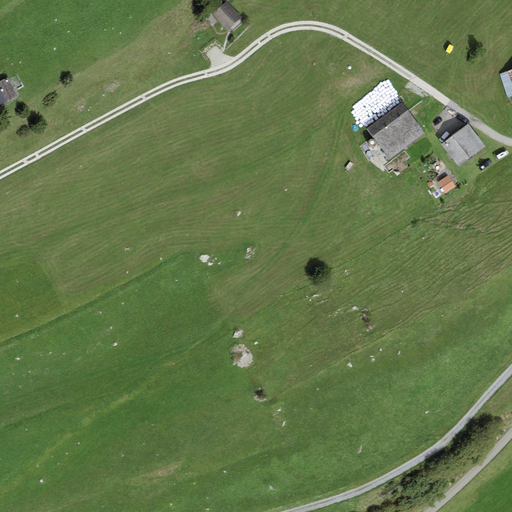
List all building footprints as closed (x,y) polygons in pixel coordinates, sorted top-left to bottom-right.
[(251,25),(237,8),(223,20),(236,37),(251,25)] [(511,71),(500,76),(507,96),(511,94),(511,71)] [(24,83),(8,93),(19,112),(35,102),(24,83)] [(399,113),(365,139),(382,161),(416,135),(399,113)] [(463,128),(437,145),(450,166),(476,149),(463,128)]
